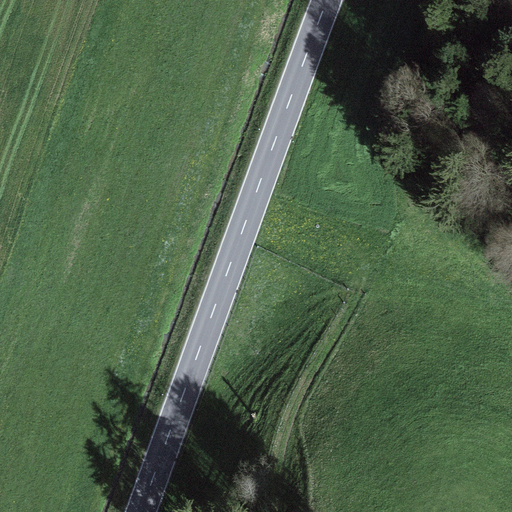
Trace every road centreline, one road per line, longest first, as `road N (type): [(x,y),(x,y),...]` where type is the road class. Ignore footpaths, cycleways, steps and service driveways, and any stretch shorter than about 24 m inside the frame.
road 1 (secondary): [(327,0),(140,511)]
road 2 (track): [(272,511),(289,414),(355,294),(363,258),(343,226),(256,191)]
